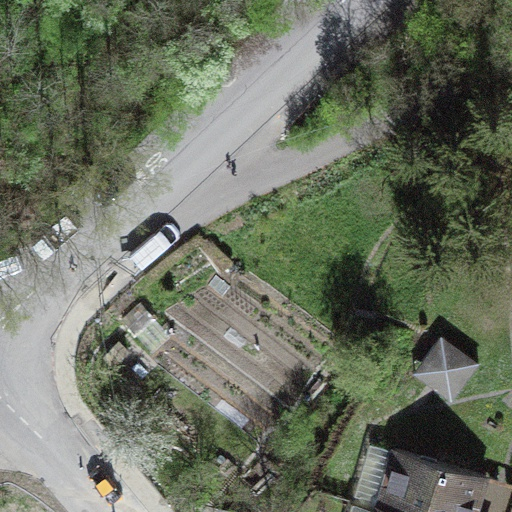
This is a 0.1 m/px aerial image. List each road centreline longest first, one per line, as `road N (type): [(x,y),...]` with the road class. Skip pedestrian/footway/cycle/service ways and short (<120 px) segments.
road 1 (tertiary): [(0,316),(342,0)]
road 2 (track): [(511,59),(281,167),(105,222)]
road 3 (residential): [(97,511),(0,399)]
